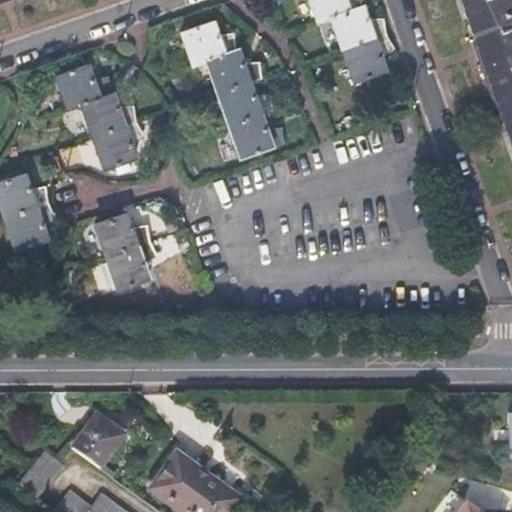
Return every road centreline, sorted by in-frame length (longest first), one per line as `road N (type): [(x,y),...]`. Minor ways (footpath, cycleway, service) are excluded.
road 1 (residential): [(0,369),(511,365)]
road 2 (residential): [(397,0),(511,352)]
road 3 (residential): [(169,0),(0,60)]
